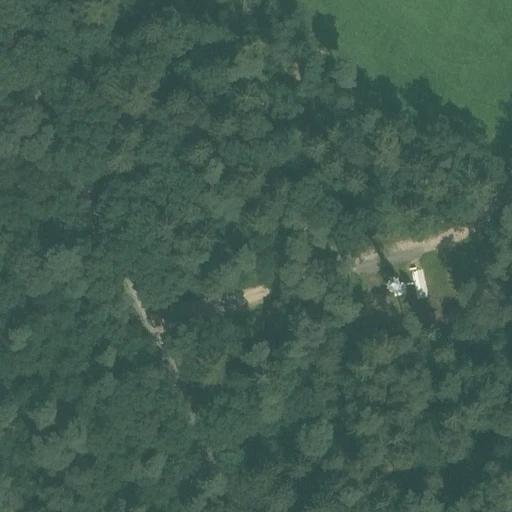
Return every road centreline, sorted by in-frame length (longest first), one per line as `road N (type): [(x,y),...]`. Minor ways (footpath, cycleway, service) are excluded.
road 1 (unclassified): [(247,511),(13,0)]
road 2 (track): [(157,313),(276,283),(482,210),(511,185)]
